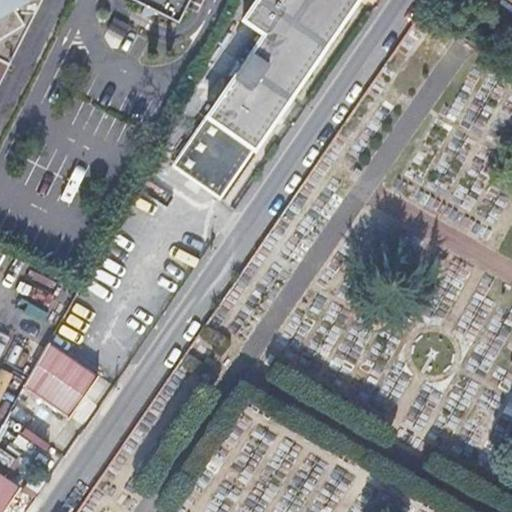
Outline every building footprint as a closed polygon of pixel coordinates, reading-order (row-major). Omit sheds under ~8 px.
[(0,0),(0,62),(2,64),(4,61),(8,62),(39,0),(0,0)] [(130,0),(142,6),(138,14),(143,17),(150,14),(152,11),(175,23),(183,7),(190,10),(194,0),(130,0)] [(218,200),(355,0),(256,0),(241,23),(260,36),(171,167),(197,185),(218,200)] [(126,25),(112,18),(105,32),(119,39),(126,25)] [(55,340),(75,352),(86,333),(66,322),(55,340)] [(27,384),(72,416),(103,375),(58,342),(27,384)] [(55,446),(29,415),(45,402),(32,386),(16,399),(25,411),(2,430),(12,442),(1,451),(8,459),(20,449),(38,471),(52,459),(47,453),(55,446)] [(0,511),(8,511),(25,483),(0,468),(0,511)]
